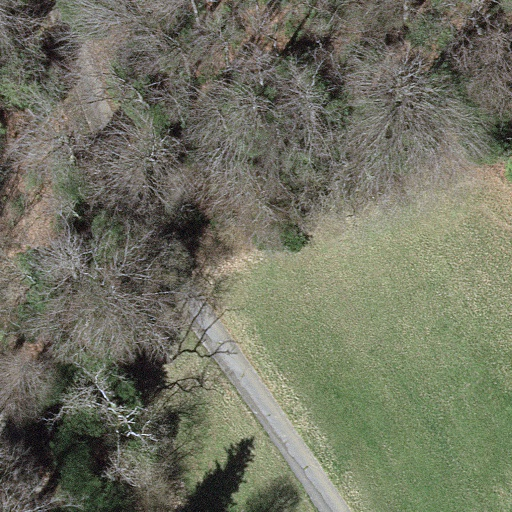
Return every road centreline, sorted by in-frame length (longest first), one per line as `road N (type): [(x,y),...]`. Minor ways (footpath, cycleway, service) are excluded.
road 1 (track): [(57,0),(152,252),(324,511)]
road 2 (track): [(39,511),(0,396)]
